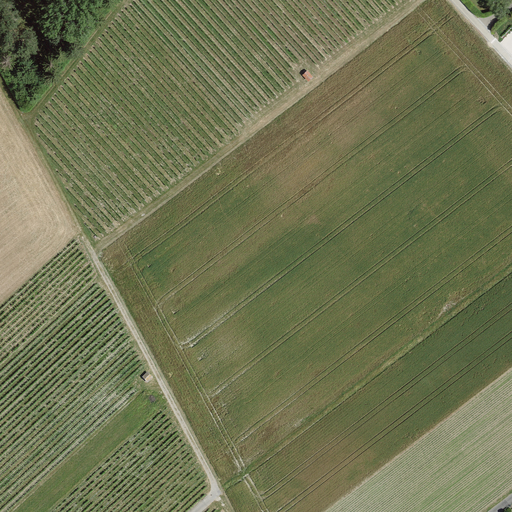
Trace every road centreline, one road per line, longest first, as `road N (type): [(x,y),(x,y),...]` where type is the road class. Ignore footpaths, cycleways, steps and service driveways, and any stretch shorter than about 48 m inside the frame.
road 1 (track): [(216,493),(92,257),(421,0)]
road 2 (track): [(0,91),(19,128),(39,125),(136,0)]
